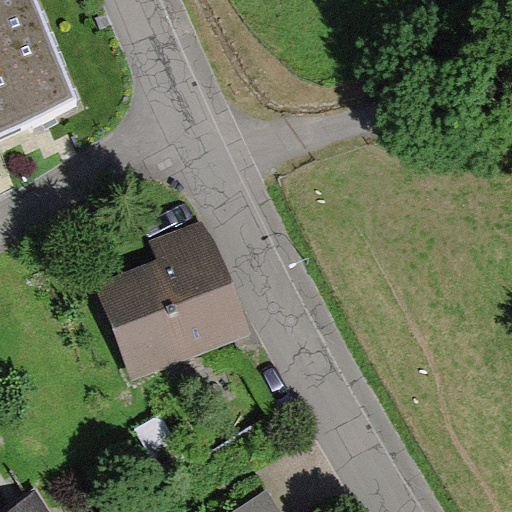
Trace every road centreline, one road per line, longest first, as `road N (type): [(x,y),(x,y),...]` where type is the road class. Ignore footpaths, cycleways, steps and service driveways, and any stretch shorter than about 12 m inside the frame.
road 1 (residential): [(136,0),(206,163),(321,392),(398,511)]
road 2 (track): [(511,83),(419,92),(206,163)]
